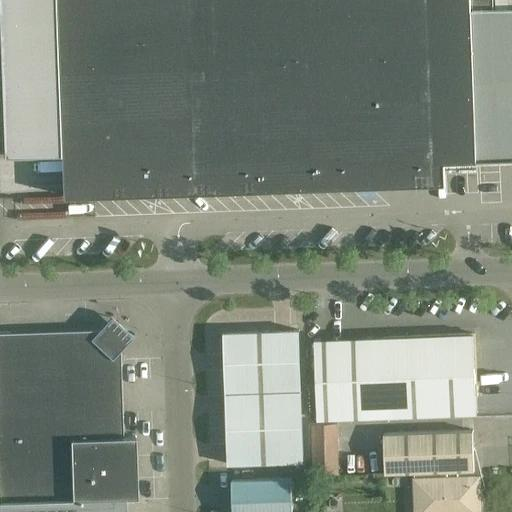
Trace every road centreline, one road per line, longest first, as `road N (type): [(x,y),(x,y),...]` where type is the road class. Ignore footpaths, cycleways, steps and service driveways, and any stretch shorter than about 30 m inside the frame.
road 1 (unclassified): [(173,281),(511,271)]
road 2 (unclassified): [(181,511),(173,281)]
road 3 (unclassified): [(0,288),(173,281)]
